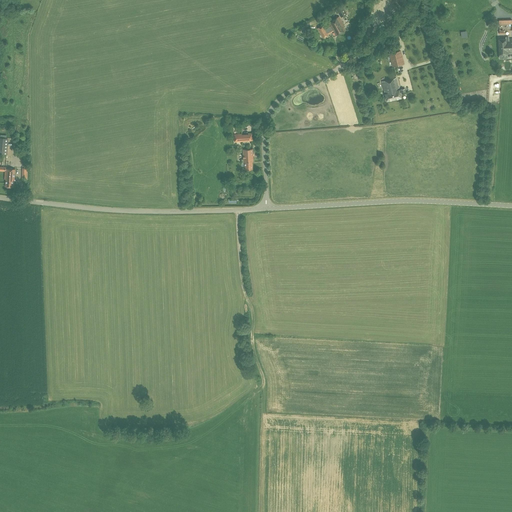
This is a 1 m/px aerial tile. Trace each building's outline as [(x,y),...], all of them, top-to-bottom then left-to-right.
[(336,9),(341,17),(347,14),(343,6),(336,9)] [(317,28),(323,38),(329,34),(332,33),(332,32),(334,31),(336,35),(346,30),(343,26),(344,25),(339,16),(328,22),(331,29),(328,31),(325,27),(324,24),(317,28)] [(360,41),(367,43),(372,32),(365,29),(360,41)] [(511,38),(499,39),(499,54),(507,54),(511,53),(511,38)] [(400,52),(390,54),(393,67),(403,64),(400,52)] [(382,82),(387,101),(401,97),(396,78),(382,82)] [(234,134),(234,142),(242,141),(242,140),(249,140),(249,141),(253,141),(252,133),(234,134)] [(0,154),(7,154),(8,138),(0,137),(0,154)] [(245,163),(245,169),(253,169),(252,162),(254,162),(253,149),(243,149),(244,163),(245,163)] [(6,186),(14,187),(15,169),(6,169),(6,167),(0,166),(0,170),(5,171),(5,179),(6,179),(6,186)]
